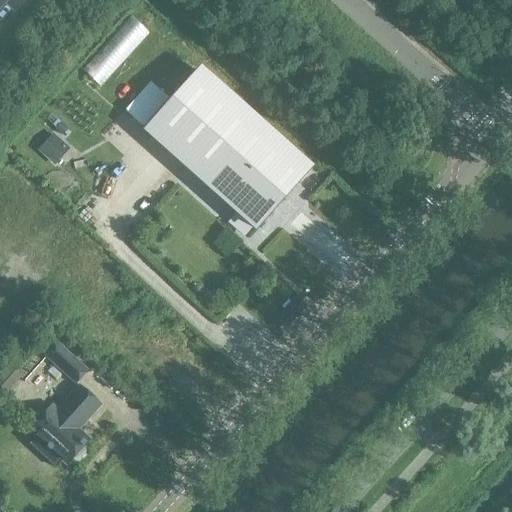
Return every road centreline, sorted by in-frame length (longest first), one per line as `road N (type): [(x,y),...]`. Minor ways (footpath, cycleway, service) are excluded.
road 1 (tertiary): [(158,511),(497,138)]
road 2 (tertiary): [(331,511),(511,310)]
road 3 (residential): [(497,138),(346,0)]
